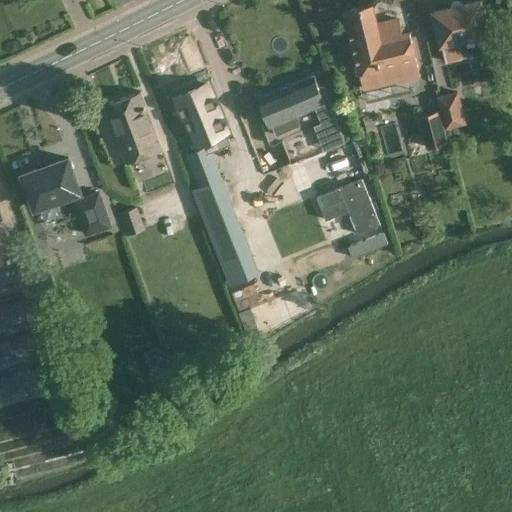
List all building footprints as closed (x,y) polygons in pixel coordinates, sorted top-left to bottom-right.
[(489,32),(480,0),(434,11),(446,61),(466,57),(462,39),(489,32)] [(376,25),(372,4),(345,10),(363,89),(420,77),(410,33),(403,34),(400,19),(376,25)] [(320,86),(315,75),(259,98),(271,126),(274,125),(277,134),(299,125),(298,114),(315,107),(324,129),(339,123),(323,85),(320,86)] [(207,84),(176,97),(186,120),(182,122),(187,133),(194,151),(209,145),(209,146),(213,144),(214,143),(215,145),(229,139),(225,130),(226,129),(207,84)] [(162,149),(141,91),(105,104),(127,163),(162,149)] [(439,97),(442,110),(447,127),(466,122),(458,92),(439,97)] [(440,111),(419,117),(427,147),(448,142),(440,111)] [(359,143),(335,152),(347,182),(370,174),(359,143)] [(194,151),(188,154),(201,186),(193,189),(226,272),(241,266),(235,253),(249,247),(209,146),(209,145),(194,151)] [(82,197),(68,158),(23,174),(35,208),(76,193),(90,233),(114,224),(102,190),(82,197)] [(362,178),(317,197),(326,220),(349,210),(358,233),(381,224),(362,178)] [(136,205),(115,213),(124,235),(144,227),(136,205)] [(384,232),(348,246),(353,257),(388,242),(384,232)] [(0,405),(38,397),(23,330),(33,327),(26,296),(0,301),(0,405)]
